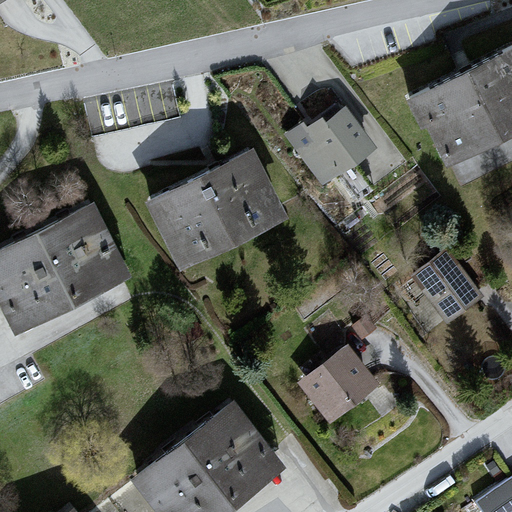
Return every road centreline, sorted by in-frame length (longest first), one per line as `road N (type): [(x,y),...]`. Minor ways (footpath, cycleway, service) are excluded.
road 1 (residential): [(452,0),(0,98)]
road 2 (residential): [(511,416),(349,511)]
